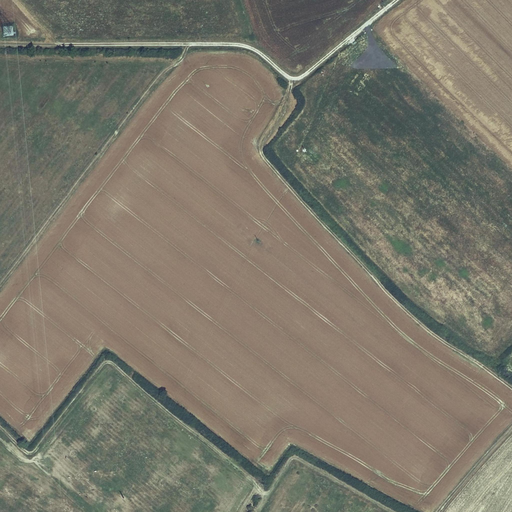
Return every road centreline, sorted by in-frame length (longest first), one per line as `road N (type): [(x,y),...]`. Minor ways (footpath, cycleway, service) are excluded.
road 1 (track): [(399,0),(295,77),(245,45),(0,44)]
road 2 (track): [(511,389),(396,299),(263,154),(295,77)]
road 3 (track): [(0,286),(184,43)]
